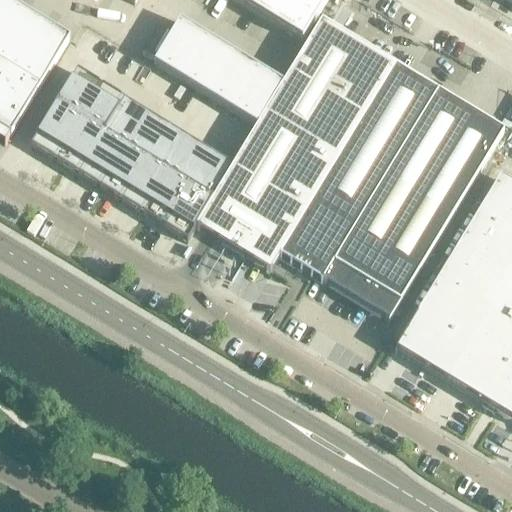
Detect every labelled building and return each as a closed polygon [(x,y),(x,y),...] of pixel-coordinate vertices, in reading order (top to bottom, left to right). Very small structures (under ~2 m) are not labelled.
[(0,0),(0,133),(10,139),(69,42),(0,0)] [(223,0),(300,47),(328,0),(223,0)] [(511,0),(497,0),(511,8),(511,0)] [(179,24),(154,67),(257,130),(283,87),(179,24)] [(395,73),(320,27),(283,87),(257,130),(195,232),(269,277),(279,259),(395,73)] [(69,71),(17,159),(172,258),(227,164),(69,71)] [(395,73),(279,259),(387,325),(502,137),(395,73)] [(511,189),(500,182),(395,355),(511,426),(511,189)]
